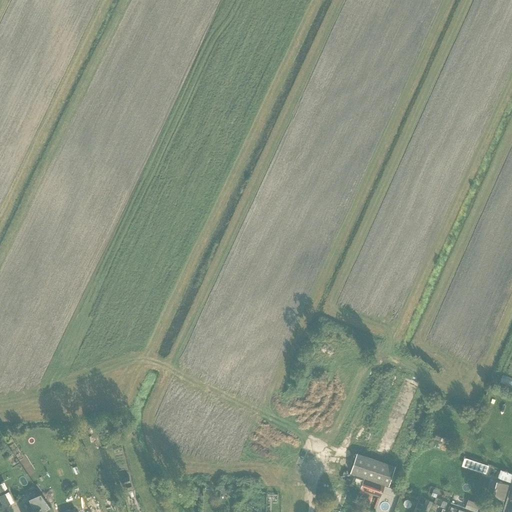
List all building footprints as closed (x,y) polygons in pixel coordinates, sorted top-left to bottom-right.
[(364,480),(384,487),(385,488),(386,486),(393,469),(357,455),(349,474),(364,480)] [(121,479),(125,491),(132,489),(129,476),(121,479)] [(381,497),(384,487),(364,480),(360,490),(381,497)] [(511,511),(511,480),(510,488),(502,511),(511,511)] [(0,499),(4,507),(15,502),(4,481),(0,483),(0,499)] [(496,501),(491,511),(500,511),(508,485),(497,482),(492,499),(495,500),(496,501)] [(29,499),(34,510),(29,511),(42,511),(43,511),(50,507),(41,494),(29,499)] [(427,499),(421,510),(424,511),(427,511),(433,502),(427,499)] [(468,499),(465,507),(477,511),(480,503),(468,499)] [(310,511),(311,505),(284,503),(283,511),(310,511)] [(484,511),(488,505),(481,503),(477,511),(484,511)]
